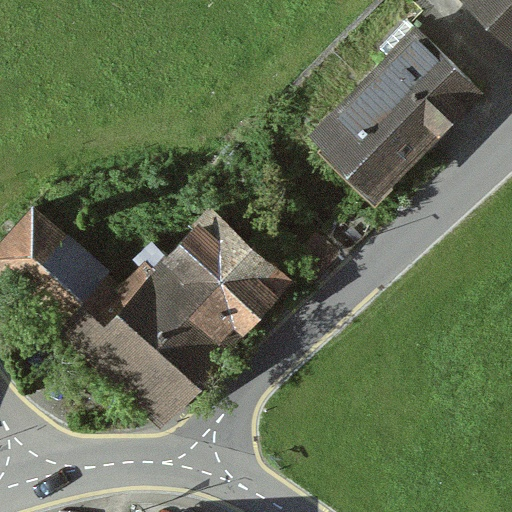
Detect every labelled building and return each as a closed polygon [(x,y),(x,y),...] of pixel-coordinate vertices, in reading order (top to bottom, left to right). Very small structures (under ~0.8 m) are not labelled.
[(511,0),(469,0),(511,42),(511,0)] [(407,28),(398,19),(373,46),(382,55),(359,80),(310,129),(367,187),(416,138),(469,86),(417,34),(409,26),(407,28)] [(208,202),(251,244),(272,223),(229,181),(208,202)] [(0,233),(0,270),(57,324),(102,276),(26,205),(0,233)] [(130,257),(135,264),(220,338),(221,339),(279,278),(204,207),(161,253),(145,242),(130,257)] [(102,276),(57,324),(56,325),(148,410),(147,411),(150,413),(220,338),(135,264),(113,286),(102,276)]
